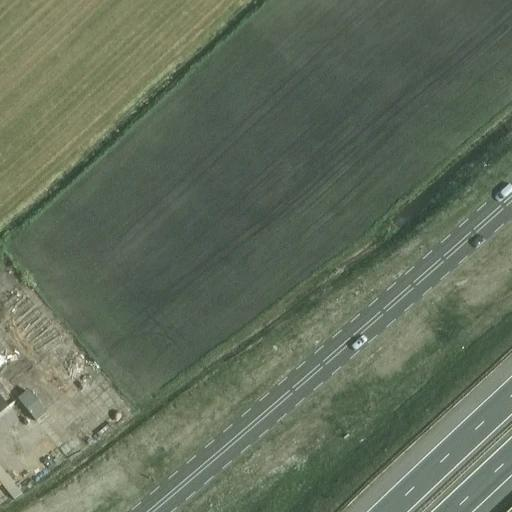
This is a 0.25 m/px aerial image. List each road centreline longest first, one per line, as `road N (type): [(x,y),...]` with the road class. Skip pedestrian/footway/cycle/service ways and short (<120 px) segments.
road 1 (primary): [(511,197),(149,511)]
road 2 (motorway): [(156,511),(511,250)]
road 3 (motorway): [(511,393),(387,511)]
